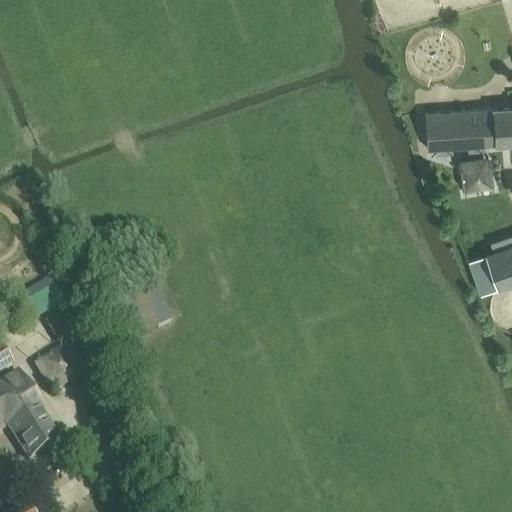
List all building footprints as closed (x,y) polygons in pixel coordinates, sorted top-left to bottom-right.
[(425,113),(427,148),(494,143),(511,142),(511,104),(497,106),(496,96),(491,97),(490,86),(472,87),(473,109),(425,113)] [(492,185),(488,156),(460,160),(464,189),(492,185)] [(461,209),(472,243),(510,231),(499,197),(461,209)] [(511,281),(511,243),(485,253),(497,287),(511,281)] [(156,283),(129,296),(147,334),(174,321),(156,283)] [(27,302),(37,322),(67,306),(56,286),(27,302)] [(66,312),(46,323),(61,350),(36,364),(53,394),(98,369),(66,312)] [(0,349),(0,375),(12,367),(0,349)] [(40,457),(60,444),(40,414),(42,413),(17,375),(0,385),(0,433),(6,429),(29,464),(32,462),(35,463),(39,460),(40,457)]
